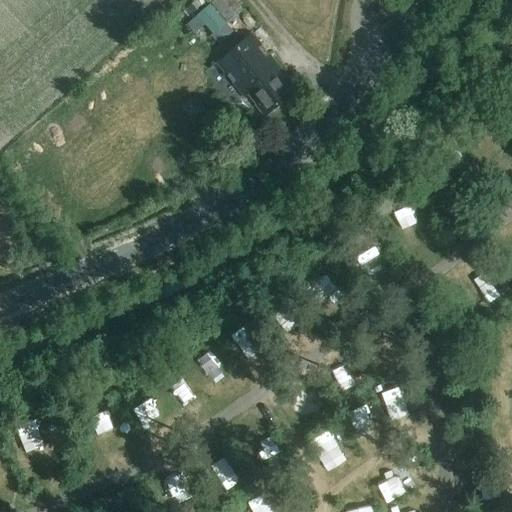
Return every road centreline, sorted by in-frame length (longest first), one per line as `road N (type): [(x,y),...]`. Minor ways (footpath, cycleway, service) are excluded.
road 1 (tertiary): [(0,305),(178,232),(272,172),(344,99),(417,0)]
road 2 (track): [(254,0),(344,99)]
